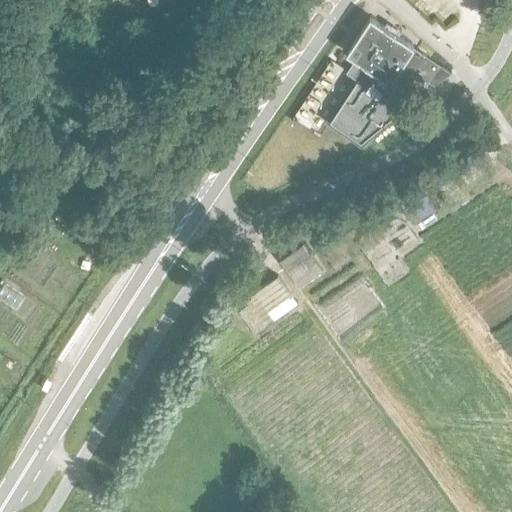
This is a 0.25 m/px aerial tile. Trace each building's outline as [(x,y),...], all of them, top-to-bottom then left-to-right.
[(433,83),(449,71),(451,69),(370,16),(346,51),(355,56),(346,70),(357,77),(330,119),(360,139),(402,106),(398,103),(407,90),(417,96),(428,79),(433,83)] [(48,204),(70,220),(78,208),(56,192),(48,204)] [(71,251),(40,229),(35,236),(65,258),(71,251)] [(279,258),(286,268),(292,277),(315,260),(302,242),(279,258)] [(277,274),(245,296),(248,301),(237,308),(255,332),(297,302),(277,274)]
